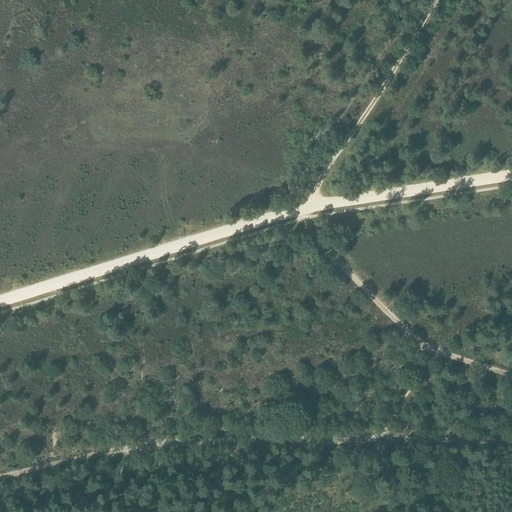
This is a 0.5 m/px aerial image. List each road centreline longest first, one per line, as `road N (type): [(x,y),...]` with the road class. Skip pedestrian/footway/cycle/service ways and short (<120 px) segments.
road 1 (unclassified): [(0,304),(296,212)]
road 2 (track): [(112,448),(177,436),(386,450)]
road 3 (track): [(437,0),(322,177),(315,209)]
road 4 (unclassified): [(315,209),(511,179)]
road 5 (track): [(296,212),(393,320),(426,344)]
road 6 (track): [(386,450),(511,446)]
